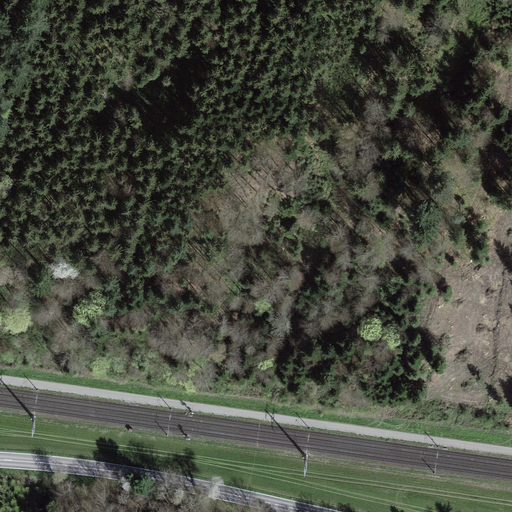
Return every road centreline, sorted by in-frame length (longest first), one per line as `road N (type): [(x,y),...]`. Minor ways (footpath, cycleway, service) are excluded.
road 1 (track): [(511,453),(0,381)]
road 2 (tertiary): [(0,459),(140,475),(310,511)]
